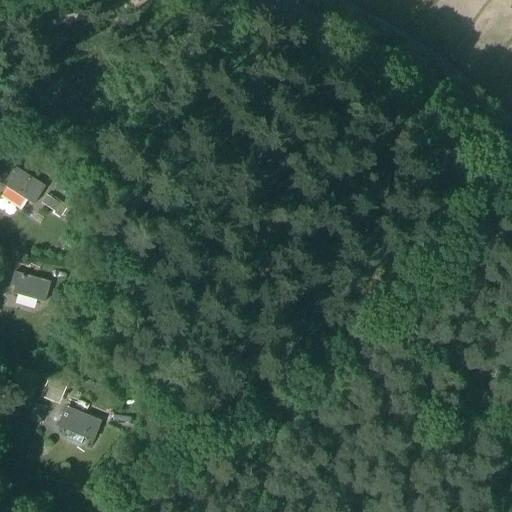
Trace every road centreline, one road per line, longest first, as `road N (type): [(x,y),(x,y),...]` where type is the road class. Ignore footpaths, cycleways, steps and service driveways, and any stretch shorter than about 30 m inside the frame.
road 1 (track): [(0,118),(73,134),(111,165),(126,199),(131,296),(174,337),(239,438),(374,337),(511,207)]
road 2 (unclassified): [(511,165),(440,94),(396,64),(264,0)]
road 3 (track): [(0,29),(134,0)]
road 4 (track): [(239,438),(127,511)]
